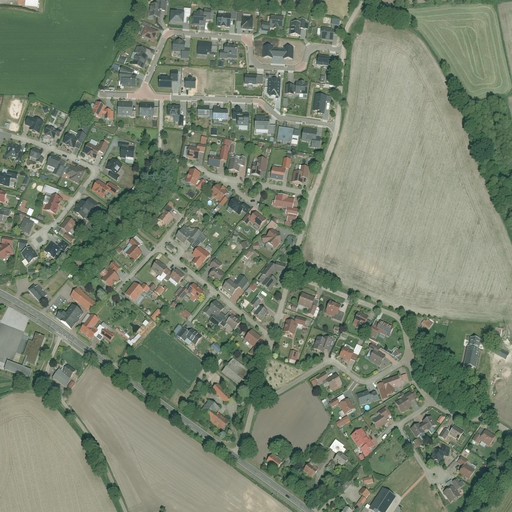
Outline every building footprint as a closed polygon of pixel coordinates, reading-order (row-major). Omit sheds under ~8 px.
[(18,0),(18,6),(26,7),(38,9),(39,0),(18,0)] [(161,13),(167,14),(168,4),(160,3),(160,7),(151,6),(149,20),(160,21),(161,13)] [(171,13),(170,24),(184,25),(185,14),(171,13)] [(194,15),(193,27),(207,28),(207,22),(212,22),(211,13),(205,13),(205,16),(194,15)] [(232,16),(218,15),(218,27),(231,28),(232,16)] [(273,17),(272,24),(264,23),(264,26),(261,25),(260,31),(263,32),(272,33),(272,29),(284,30),(286,19),(273,17)] [(253,20),(243,19),(242,29),(252,30),(253,20)] [(302,25),(291,23),(290,36),(300,37),(302,25)] [(333,26),(333,31),(323,29),(321,40),(335,43),(335,36),(339,37),(340,27),(333,26)] [(147,28),(143,38),(155,44),(159,33),(147,28)] [(176,43),(173,42),(173,52),(185,52),(186,43),(183,43),(183,42),(176,42),(176,43)] [(198,43),(197,57),(217,59),(218,45),(198,43)] [(229,60),(237,61),(239,48),(226,47),(226,52),(222,52),(221,59),(229,60)] [(273,48),(264,47),(263,59),(272,59),(273,57),(284,57),(283,60),(293,61),(294,49),(284,49),(284,50),(273,49),(273,48)] [(139,51),(133,66),(143,70),(149,55),(139,51)] [(330,58),(319,56),(317,65),(329,67),(330,58)] [(120,79),(119,88),(137,90),(138,81),(133,80),(133,77),(135,73),(123,68),(121,74),(121,79),(120,79)] [(257,77),(245,77),(245,86),(257,86),(257,77)] [(160,79),(159,88),(171,88),(171,80),(160,79)] [(185,80),(185,89),(196,90),(196,80),(185,80)] [(280,98),(281,81),(268,80),(268,95),(270,98),(280,98)] [(308,84),(296,84),(296,95),(307,95),(308,84)] [(294,96),(294,86),(286,86),(286,95),(294,96)] [(327,97),(316,95),(314,111),(325,112),(327,97)] [(104,111),(105,108),(96,104),(92,114),(100,118),(102,114),(106,115),(105,120),(111,120),(112,111),(106,111),(106,112),(104,111)] [(120,104),(119,118),(133,119),(134,105),(120,104)] [(141,105),(141,116),(155,116),(155,105),(141,105)] [(169,107),(169,118),(181,119),(181,107),(169,107)] [(198,107),(198,117),(209,117),(210,108),(198,107)] [(214,110),(213,122),(228,123),(229,111),(214,110)] [(235,111),(235,120),(238,120),(237,126),(249,127),(250,117),(242,117),(242,111),(235,111)] [(255,118),(255,130),(270,131),(270,120),(265,120),(265,118),(255,118)] [(30,119),(27,127),(32,129),(31,132),(39,135),(43,124),(44,123),(35,120),(35,121),(30,119)] [(59,130),(51,126),(46,136),(56,141),(57,138),(60,139),(64,132),(59,130)] [(294,130),(279,128),(277,141),(292,143),(294,130)] [(314,144),(313,149),(321,150),(323,141),(318,140),(319,132),(304,130),(302,142),(314,144)] [(76,150),(79,143),(83,145),(87,136),(79,133),(77,139),(69,135),(64,145),(76,150)] [(90,144),(84,155),(97,161),(101,153),(104,155),(108,147),(102,144),(99,149),(90,144)] [(10,145),(6,158),(17,161),(17,163),(22,164),(24,155),(20,154),(21,149),(10,145)] [(201,162),(203,154),(205,154),(206,146),(199,145),(198,150),(189,149),(188,160),(201,162)] [(124,148),(122,159),(135,161),(137,150),(124,148)] [(31,158),(38,162),(38,164),(42,166),(45,159),(43,158),(44,155),(34,151),(31,158)] [(212,153),(209,167),(220,169),(222,160),(216,158),(217,154),(212,153)] [(66,169),(60,167),(62,161),(52,156),(47,167),(56,171),(54,176),(61,179),(66,169)] [(240,168),(245,169),(247,159),(241,158),(240,162),(231,160),(230,172),(239,173),(240,168)] [(292,161),(285,159),(283,170),(290,171),(292,161)] [(113,160),(107,171),(118,177),(124,166),(113,160)] [(266,174),(268,161),(260,160),(259,166),(253,165),(251,176),(262,178),(263,173),(266,174)] [(67,176),(73,178),(71,181),(79,186),(86,173),(78,168),(77,170),(71,167),(67,176)] [(296,172),(293,184),(304,186),(305,181),(309,181),(311,170),(302,168),(301,173),(296,172)] [(273,169),(271,181),(285,183),(287,171),(273,169)] [(191,170),(186,184),(196,188),(201,174),(191,170)] [(9,173),(8,177),(1,176),(0,177),(0,185),(10,188),(12,180),(17,181),(19,175),(9,173)] [(113,174),(109,179),(117,184),(120,179),(113,174)] [(111,184),(108,188),(100,183),(93,193),(105,200),(110,193),(116,197),(120,190),(111,184)] [(46,186),(44,193),(59,198),(61,192),(46,186)] [(211,196),(220,203),(219,205),(223,208),(229,201),(226,199),(229,194),(219,186),(211,196)] [(0,191),(0,202),(6,205),(9,194),(0,191)] [(128,194),(124,200),(129,203),(133,197),(128,194)] [(297,223),(298,217),(300,211),(290,209),(290,208),(294,209),(296,201),(289,200),(290,197),(279,195),(279,198),(277,198),(277,203),(275,202),(274,207),(288,210),(287,215),(289,216),(288,221),(289,222),(289,224),(292,225),(292,222),(297,223)] [(53,196),(52,197),(48,196),(44,204),(48,206),(46,211),(57,216),(63,201),(53,196)] [(241,217),(245,212),(248,215),(251,211),(247,207),(246,208),(236,200),(230,208),(241,217)] [(99,207),(92,202),(89,207),(96,211),(99,207)] [(84,203),(75,214),(83,221),(92,210),(84,203)] [(0,213),(0,223),(4,224),(6,217),(9,218),(11,212),(3,210),(2,214),(0,213)] [(166,212),(160,221),(169,227),(175,218),(166,212)] [(257,215),(251,222),(260,229),(266,222),(257,215)] [(249,216),(243,223),(247,226),(252,219),(249,216)] [(69,219),(61,229),(69,235),(77,226),(69,219)] [(25,220),(20,232),(29,236),(35,224),(25,220)] [(272,222),(267,229),(273,234),(279,227),(272,222)] [(198,229),(192,238),(197,242),(203,233),(198,229)] [(185,246),(191,239),(182,232),(176,239),(185,246)] [(263,238),(264,245),(270,244),(269,245),(275,251),(283,242),(279,238),(272,233),(269,237),(263,238)] [(68,236),(66,240),(73,245),(75,241),(68,236)] [(6,246),(0,250),(0,256),(4,262),(14,254),(9,247),(13,247),(14,240),(4,239),(3,246),(6,246)] [(131,244),(134,248),(127,255),(136,263),(143,255),(137,249),(141,246),(136,240),(131,244)] [(21,241),(19,249),(28,251),(30,243),(21,241)] [(197,242),(192,248),(197,252),(202,246),(197,242)] [(63,243),(60,248),(65,252),(69,248),(63,243)] [(53,245),(46,253),(55,260),(62,251),(53,245)] [(194,257),(197,260),(194,265),(200,270),(203,266),(211,257),(201,248),(194,257)] [(32,249),(22,256),(30,267),(40,259),(32,249)] [(158,262),(151,270),(160,277),(167,269),(158,262)] [(215,272),(210,278),(219,286),(225,278),(219,273),(223,268),(216,262),(211,268),(215,272)] [(122,279),(118,275),(122,270),(115,263),(110,268),(112,271),(102,282),(112,290),(122,279)] [(277,265),(276,268),(270,264),(261,276),(267,280),(262,286),(270,292),(277,283),(271,278),(276,272),(284,274),(286,267),(277,265)] [(177,271),(171,279),(180,286),(186,278),(177,271)] [(171,273),(165,280),(168,282),(174,275),(171,273)] [(159,282),(161,284),(167,277),(165,275),(159,282)] [(231,281),(224,289),(234,296),(239,290),(242,292),(249,284),(241,277),(235,284),(231,281)] [(151,290),(143,284),(140,288),(148,294),(151,290)] [(135,285),(126,296),(137,304),(146,293),(135,285)] [(38,286),(30,293),(41,306),(50,298),(38,286)] [(205,294),(195,286),(189,293),(199,301),(205,294)] [(160,288),(156,294),(160,297),(165,291),(160,288)] [(181,289),(175,297),(177,299),(184,291),(181,289)] [(79,290),(72,298),(90,313),(97,304),(79,290)] [(177,300),(181,303),(189,294),(185,291),(177,300)] [(44,372),(63,331),(9,297),(0,292),(0,384),(32,379),(44,372)] [(303,296),(299,306),(311,311),(315,301),(303,296)] [(251,306),(255,309),(261,303),(256,300),(251,306)] [(346,316),(340,314),(342,309),(331,304),(327,313),(336,317),(334,322),(342,325),(346,316)] [(212,315),(216,317),(211,323),(218,329),(223,323),(222,322),(228,314),(216,305),(211,311),(209,309),(204,315),(209,319),(212,315)] [(64,324),(63,324),(73,331),(84,315),(74,308),(69,316),(62,312),(57,319),(64,324)] [(260,308),(254,316),(261,322),(268,313),(260,308)] [(311,317),(317,319),(320,311),(314,308),(311,317)] [(187,312),(183,316),(189,320),(192,316),(187,312)] [(358,314),(354,323),(359,325),(357,329),(367,334),(370,327),(366,325),(369,319),(358,314)] [(99,333),(94,329),(100,322),(93,317),(81,332),(93,341),(99,333)] [(234,317),(227,325),(236,332),(243,324),(234,317)] [(287,323),(283,336),(294,339),(297,326),(287,323)] [(376,339),(379,333),(391,338),(395,329),(382,323),(378,331),(372,328),(369,335),(376,339)] [(106,330),(102,336),(111,343),(116,338),(106,330)] [(184,330),(178,338),(185,344),(188,340),(197,348),(204,339),(194,331),(190,335),(184,330)] [(253,333),(246,341),(256,349),(263,341),(253,333)] [(481,351),(479,350),(481,340),(472,338),(470,348),(468,348),(464,367),(477,370),(481,351)] [(326,351),(330,352),(334,342),(328,340),(327,342),(319,339),(314,350),(325,354),(326,351)] [(497,345),(492,354),(505,362),(510,353),(497,345)] [(355,355),(359,357),(363,348),(359,346),(355,355)] [(386,358),(379,354),(381,351),(372,346),(369,351),(374,354),(370,361),(381,367),(386,358)] [(345,348),(340,357),(351,362),(355,353),(345,348)] [(255,360),(256,359),(258,361),(260,358),(258,356),(262,352),(257,349),(251,356),(255,360)] [(291,352),(289,362),(298,364),(300,354),(291,352)] [(235,360),(224,374),(239,387),(251,373),(235,360)] [(77,374),(68,368),(64,374),(73,380),(77,374)] [(60,373),(54,380),(67,390),(73,383),(60,373)] [(326,374),(317,380),(320,385),(329,379),(326,374)] [(327,382),(333,391),(343,385),(337,375),(327,382)] [(396,394),(395,390),(402,388),(399,378),(384,382),(384,384),(378,386),(383,401),(389,399),(389,397),(396,394)] [(220,385),(213,391),(226,405),(233,399),(220,385)] [(358,396),(361,407),(379,401),(376,391),(358,396)] [(419,398),(416,393),(413,395),(412,393),(405,398),(396,403),(403,413),(412,407),(410,404),(416,400),(419,398)] [(330,404),(333,409),(346,402),(344,397),(330,404)] [(350,401),(340,406),(346,416),(356,411),(350,401)] [(231,424),(219,414),(221,411),(211,402),(201,414),(224,433),(231,424)] [(385,410),(379,414),(380,417),(373,422),(379,430),(388,424),(385,419),(389,416),(385,410)] [(337,424),(340,429),(351,423),(349,418),(337,424)] [(426,434),(424,432),(428,429),(430,431),(437,426),(432,418),(424,423),(425,424),(421,427),(419,425),(412,430),(418,439),(426,434)] [(455,427),(450,437),(459,442),(465,432),(455,427)] [(444,429),(440,438),(446,441),(450,433),(444,429)] [(480,429),(471,443),(476,446),(485,432),(480,429)] [(362,431),(352,438),(367,459),(377,453),(362,431)] [(487,433),(481,442),(489,447),(495,439),(487,433)] [(339,456),(335,462),(344,469),(350,460),(342,454),(347,449),(337,441),(331,450),(339,456)] [(451,449),(444,446),(443,452),(436,450),(432,461),(443,465),(446,456),(449,457),(451,449)] [(274,454),(267,463),(278,471),(284,462),(274,454)] [(461,458),(457,464),(464,468),(468,462),(461,458)] [(311,464),(304,472),(314,480),(320,471),(311,464)] [(465,466),(460,474),(470,481),(475,473),(465,466)] [(364,480),(365,486),(374,483),(372,478),(364,480)] [(458,481),(453,484),(459,492),(464,488),(458,481)] [(342,489),(346,493),(352,486),(347,483),(342,489)] [(453,487),(444,493),(452,505),(461,498),(453,487)] [(363,489),(360,494),(366,498),(369,493),(363,489)] [(386,511),(396,498),(383,489),(371,508),(377,511),(386,511)] [(363,497),(357,507),(361,510),(367,500),(363,497)]
